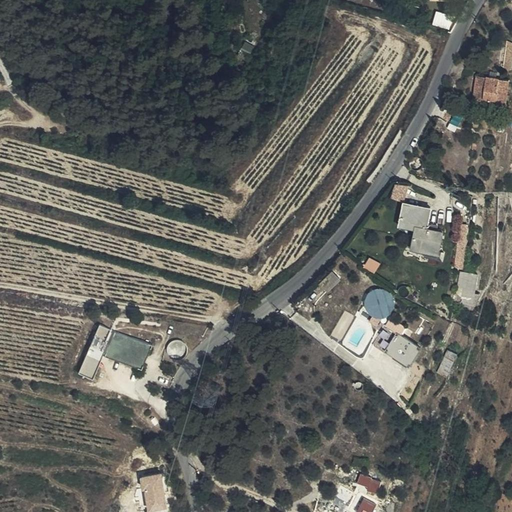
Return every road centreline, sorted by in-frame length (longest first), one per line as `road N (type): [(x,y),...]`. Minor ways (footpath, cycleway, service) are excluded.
road 1 (tertiary): [(196,511),(175,416),(186,370),(251,312),(293,288),(353,223),(411,142),(477,0)]
road 2 (track): [(237,324),(0,288)]
